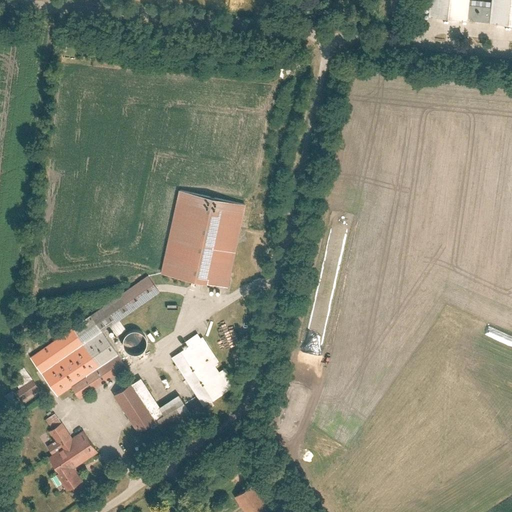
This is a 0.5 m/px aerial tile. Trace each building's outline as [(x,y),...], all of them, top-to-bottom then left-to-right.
[(511,0),(491,0),(490,8),(465,5),(465,0),(427,0),(425,17),(511,27),(511,0)] [(180,191),(161,276),(225,291),(244,205),(180,191)] [(55,367),(77,400),(124,368),(102,335),(132,314),(120,296),(31,356),(44,375),(55,367)] [(121,343),(122,350),(130,355),(138,355),(143,351),(146,345),(145,338),(138,332),(132,331),(123,336),(121,343)] [(203,338),(171,357),(202,407),(234,387),(203,338)] [(32,388),(21,366),(12,371),(23,392),(32,388)] [(177,398),(162,408),(142,379),(113,398),(136,433),(156,421),(167,437),(192,421),(177,398)] [(82,432),(70,438),(64,426),(39,440),(67,490),(79,483),(71,469),(95,455),(82,432)] [(262,480),(234,496),(243,511),(277,511),(280,510),(262,480)]
